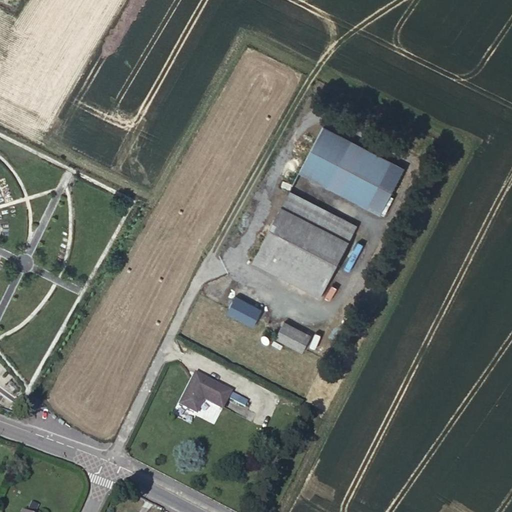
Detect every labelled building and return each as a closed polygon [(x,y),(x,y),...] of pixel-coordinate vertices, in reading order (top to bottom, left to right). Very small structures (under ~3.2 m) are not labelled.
[(393,161),(326,126),(302,171),(370,206),(393,161)] [(360,226),(292,191),(285,205),(352,240),(360,226)] [(352,240),(285,205),(256,261),(323,296),(352,240)] [(265,311),(238,297),(230,313),(257,327),(265,311)] [(314,336),(288,322),(279,338),(306,352),(307,350),(314,336)] [(203,378),(196,375),(191,385),(198,389),(203,378)] [(20,389),(5,378),(0,384),(15,396),(20,389)] [(198,389),(191,385),(181,406),(197,414),(204,401),(223,410),(228,399),(231,394),(231,393),(203,378),(198,389)] [(231,394),(228,399),(246,408),(249,403),(231,394)]
